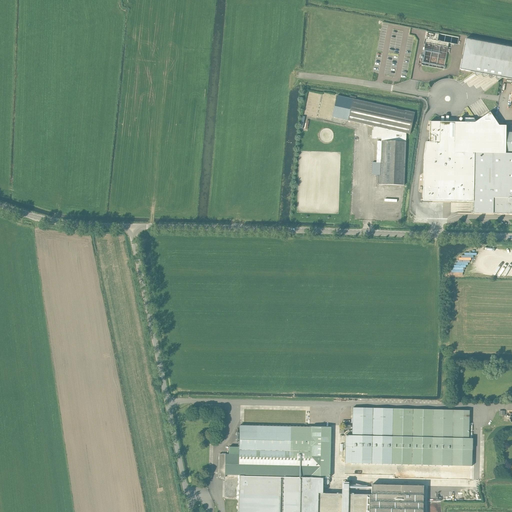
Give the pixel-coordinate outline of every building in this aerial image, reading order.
[(457,45),(458,37),(429,32),(428,39),(426,38),(421,64),(436,67),(437,64),(441,65),(441,64),(444,65),(448,43),(457,45)] [(511,47),(466,39),(460,69),(474,72),(477,77),(481,74),(484,78),(488,75),(491,79),(495,76),(498,80),(502,77),(511,79),(511,47)] [(410,134),(415,113),(352,99),(337,96),(332,117),(347,120),(373,126),(372,138),(381,138),(381,141),(377,141),(376,160),(376,162),(372,162),(371,174),(378,175),(378,184),(404,185),(406,142),(406,133),(410,134)] [(511,214),(511,125),(499,126),(490,112),(476,122),(474,118),(464,118),(464,123),(454,122),(454,132),(440,132),(440,122),(429,122),(429,142),(426,142),(424,157),(423,201),(453,202),(474,202),(473,213),(493,214),(511,214)] [(309,121),(304,120),(304,117),(302,117),(299,128),(307,130),(309,121)] [(468,268),(468,260),(456,260),(456,265),(452,265),(452,273),(463,273),(463,268),(468,268)] [(345,435),(345,463),(472,466),(473,438),(469,438),(470,410),(352,408),(352,435),(345,435)] [(229,454),(225,454),(219,454),(218,477),(225,477),(225,475),(330,477),(332,427),(240,425),(239,447),(229,447),(229,454)] [(340,427),(340,433),(344,433),(344,429),(350,429),(350,425),(344,425),(344,427),(340,427)] [(323,494),(323,478),(298,478),(297,488),(297,491),(291,491),(284,491),(284,492),(284,495),(245,494),(244,494),(244,490),(239,490),(238,511),(422,511),(423,486),(372,485),(371,495),(323,494)]
